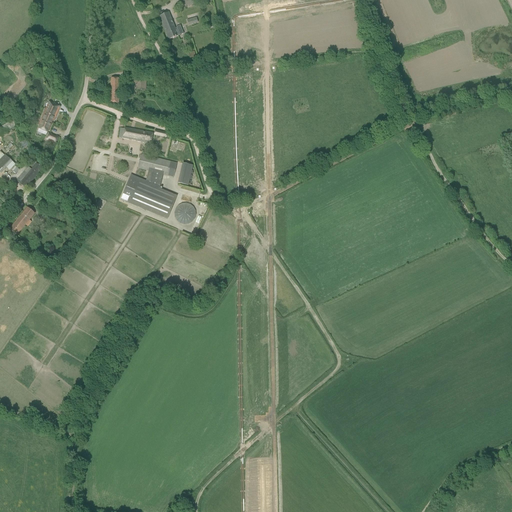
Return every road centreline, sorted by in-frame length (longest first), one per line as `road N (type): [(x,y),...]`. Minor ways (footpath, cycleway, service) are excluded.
road 1 (track): [(266,63),(276,511)]
road 2 (track): [(237,208),(337,360),(214,476),(195,511)]
road 3 (track): [(192,137),(215,198),(237,208),(417,123)]
road 4 (unclassified): [(0,230),(53,162),(83,100),(94,0)]
road 5 (track): [(511,265),(467,213),(417,123)]
road 6 (track): [(72,511),(74,435),(0,406)]
road 7 (track): [(132,0),(177,83),(192,137)]
road 8 (track): [(388,511),(294,405)]
road 9 (track): [(417,123),(368,0)]
